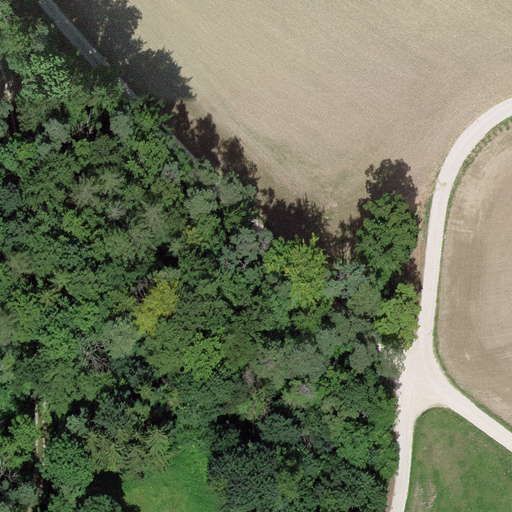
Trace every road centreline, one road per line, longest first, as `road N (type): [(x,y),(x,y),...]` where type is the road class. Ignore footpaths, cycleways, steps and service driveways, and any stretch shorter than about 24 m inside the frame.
road 1 (track): [(38,0),(257,237),(380,350),(511,444)]
road 2 (track): [(511,100),(461,142),(439,187),(393,511)]
road 3 (track): [(0,94),(39,414),(28,511)]
road 4 (track): [(38,455),(130,494),(140,511)]
